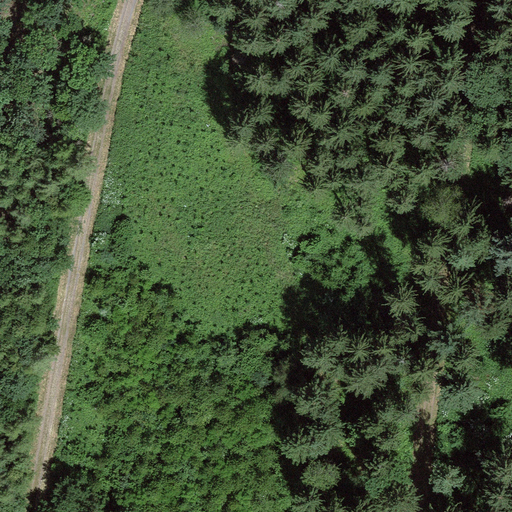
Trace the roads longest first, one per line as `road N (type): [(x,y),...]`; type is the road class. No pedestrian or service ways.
road 1 (track): [(32,511),(82,220),(131,0)]
road 2 (track): [(419,511),(467,37),(479,0)]
